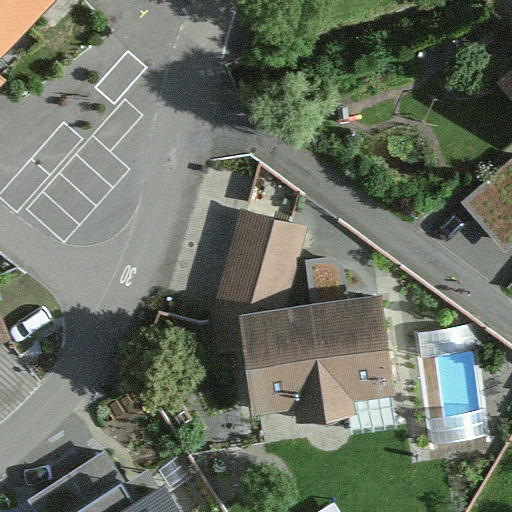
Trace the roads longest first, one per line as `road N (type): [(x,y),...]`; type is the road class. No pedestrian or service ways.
road 1 (residential): [(119,312),(219,0)]
road 2 (residential): [(0,452),(88,367),(119,312)]
road 3 (residential): [(0,225),(119,312)]
